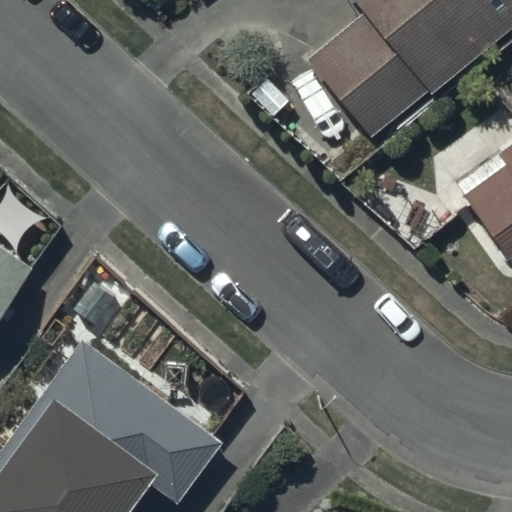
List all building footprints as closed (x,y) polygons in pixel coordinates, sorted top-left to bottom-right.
[(511,25),(511,0),(349,0),(361,14),(306,59),(369,135),(427,87),(431,92),(511,25)] [(511,155),(501,163),(509,174),(467,205),(511,268),(511,155)] [(0,298),(26,267),(0,246),(0,298)] [(219,438),(83,336),(6,439),(103,511),(117,511),(147,473),(176,494),(219,438)] [(103,511),(6,439),(0,445),(0,511),(103,511)]
